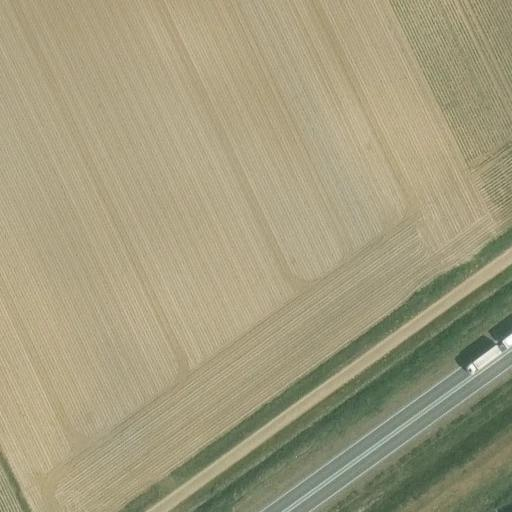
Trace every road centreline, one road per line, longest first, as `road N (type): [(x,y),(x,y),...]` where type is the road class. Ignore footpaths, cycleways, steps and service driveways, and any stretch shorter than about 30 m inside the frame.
road 1 (unclassified): [(157,511),(511,254)]
road 2 (trunk): [(284,511),(511,347)]
